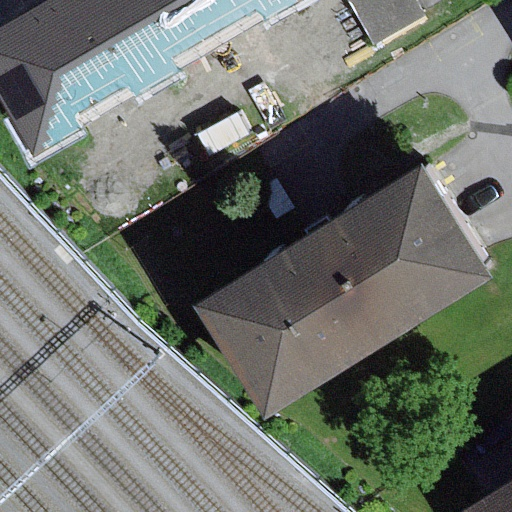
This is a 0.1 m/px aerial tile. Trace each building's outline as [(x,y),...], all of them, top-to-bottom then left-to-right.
[(171,56),(162,41),(138,0),(7,0),(0,4),(0,88),(26,134),(74,107),(66,93),(119,63),(128,80),(171,56)] [(138,0),(162,41),(233,0),(250,0),(254,5),(262,0),(138,0)] [(418,0),(347,0),(372,41),(425,10),(418,0)] [(311,210),(191,284),(260,395),(484,257),(415,146),(311,210)] [(275,177),(255,189),(272,218),(292,206),(275,177)] [(511,511),(511,458),(454,494),(464,511),(511,511)]
